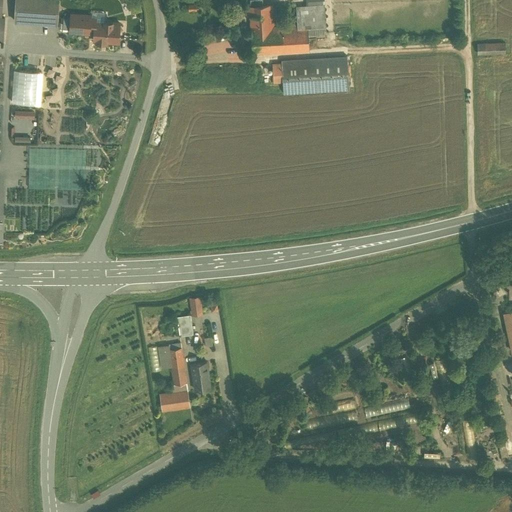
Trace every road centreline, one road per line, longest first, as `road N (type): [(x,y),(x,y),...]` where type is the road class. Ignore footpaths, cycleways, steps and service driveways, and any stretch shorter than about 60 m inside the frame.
road 1 (unclassified): [(80,511),(472,282),(479,270),(471,222)]
road 2 (secondary): [(83,274),(321,253),(471,222)]
road 3 (track): [(466,48),(224,58),(155,69)]
road 4 (track): [(511,481),(215,448),(206,438)]
road 5 (unclassified): [(157,0),(158,56),(147,106),(83,274)]
road 6 (track): [(465,0),(471,222)]
road 7 (tertiary): [(64,351),(51,414),(50,511)]
